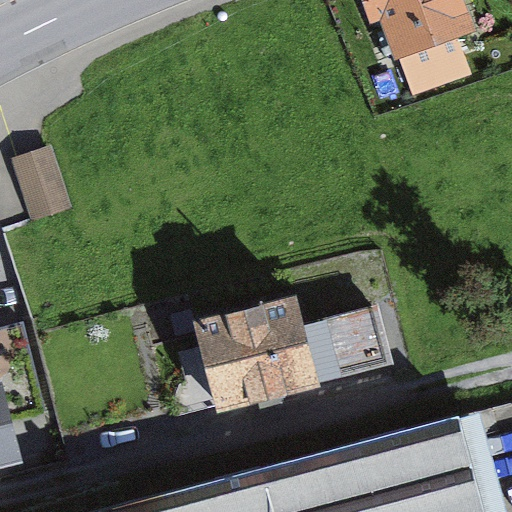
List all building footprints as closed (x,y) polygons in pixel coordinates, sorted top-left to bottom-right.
[(463,0),(371,0),(393,60),(475,31),(463,0)] [(21,155),(39,214),(76,202),(58,143),(21,155)] [(27,179),(0,185),(0,327),(3,339),(184,291),(168,231),(49,263),(27,179)] [(317,286),(175,326),(201,414),(342,374),(317,286)] [(0,392),(0,472),(23,469),(0,392)] [(511,511),(511,506),(489,415),(103,511),(511,511)]
